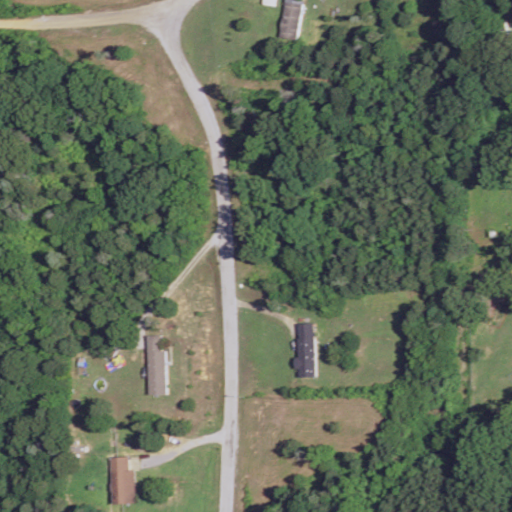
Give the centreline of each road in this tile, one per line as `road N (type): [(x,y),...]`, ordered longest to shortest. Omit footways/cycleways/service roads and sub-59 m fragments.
road 1 (residential): [(223,511),(223,170),(159,10)]
road 2 (residential): [(0,21),(139,16),(182,0)]
